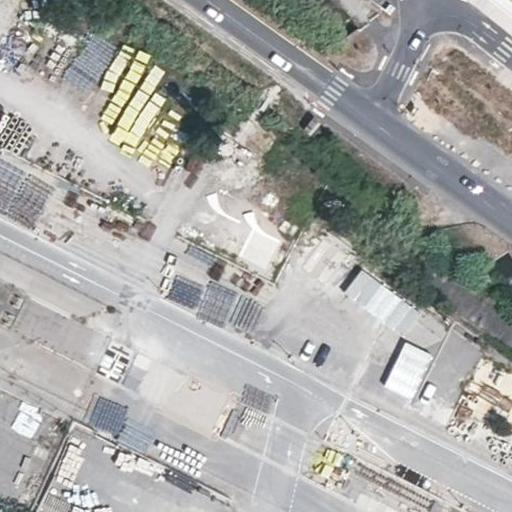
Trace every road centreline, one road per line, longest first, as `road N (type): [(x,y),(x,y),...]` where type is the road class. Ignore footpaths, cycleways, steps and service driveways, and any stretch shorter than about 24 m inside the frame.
road 1 (primary): [(206,0),(376,119)]
road 2 (primary): [(376,119),(511,218)]
